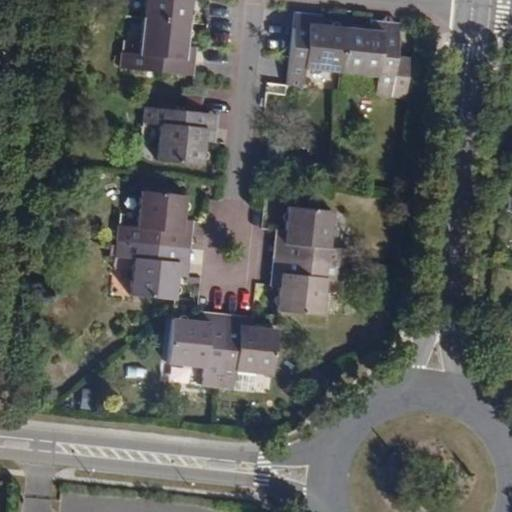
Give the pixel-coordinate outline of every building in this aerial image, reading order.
[(147,0),(145,21),(193,27),(195,0),(147,0)] [(294,10),(292,30),(307,32),(307,23),(319,25),(320,12),(294,10)] [(371,18),(369,30),(382,31),(381,40),(397,41),(399,26),(400,21),(371,18)] [(193,27),(145,21),(141,56),(123,54),(122,70),(178,76),(179,61),(189,62),(190,54),(193,27)] [(341,77),(346,27),(319,25),(307,23),(307,32),(292,30),(286,89),(301,90),(302,73),(341,77)] [(346,27),(341,77),(376,81),(374,98),(392,100),(397,41),(381,40),(382,31),(369,30),(346,27)] [(203,54),(190,54),(189,62),(179,61),(178,76),(201,79),(203,54)] [(203,114),(145,109),(143,127),(160,128),(157,166),(205,171),(208,143),(209,133),(202,133),(203,114)] [(223,145),(225,116),(203,114),(202,133),(209,133),(208,143),(223,145)] [(118,244),(176,249),(177,235),(185,237),(188,201),(140,195),(136,232),(120,230),(118,244)] [(286,261),(345,266),(346,250),(331,248),(334,211),(285,207),(282,233),(281,244),(287,243),(286,261)] [(177,235),(176,249),(197,251),(199,226),(186,224),(185,237),(177,235)] [(265,258),(286,261),(287,243),(281,244),(282,233),(268,233),(265,258)] [(176,249),(118,244),(116,261),(134,263),(129,302),(179,308),(181,277),(181,268),(174,268),(176,249)] [(197,251),(176,249),(174,268),(181,268),(181,277),(194,278),(197,251)] [(284,278),(286,261),(265,258),(262,288),(275,289),(276,277),(284,278)] [(345,266),(286,261),(284,278),(276,277),(275,289),(274,312),(324,317),(327,282),(343,284),(345,266)] [(208,331),(223,333),(224,313),(198,310),(196,322),(208,324),(208,331)] [(252,327),(252,316),(224,313),(223,333),(242,335),(242,326),(252,327)] [(203,389),(217,390),(223,333),(208,331),(208,324),(196,322),(173,320),(168,368),(204,371),(203,389)] [(242,335),(223,333),(217,390),(233,392),(235,373),(275,378),(280,330),(252,327),(242,326),(242,335)]
